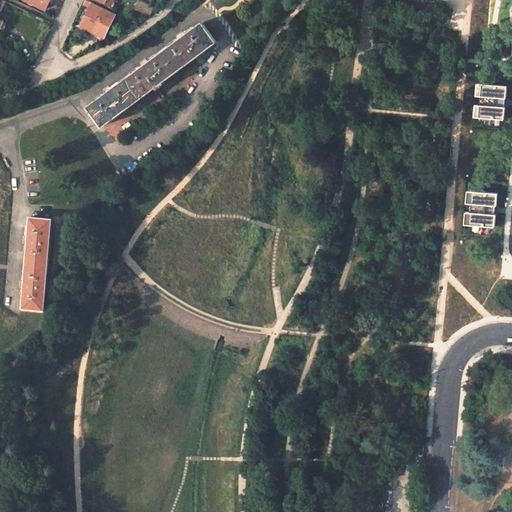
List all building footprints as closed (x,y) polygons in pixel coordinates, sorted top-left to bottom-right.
[(27,0),(46,9),(50,0),(27,0)] [(111,11),(114,6),(107,3),(101,0),(98,0),(96,4),(111,11)] [(93,5),(82,26),(106,38),(117,16),(93,5)] [(204,24),(91,106),(104,125),(218,43),(204,24)] [(507,98),(508,86),(478,83),(477,96),(482,96),(481,105),(477,105),(475,117),(506,120),(506,107),(502,107),(503,98),(507,98)] [(498,206),(499,194),(469,191),(468,203),(473,204),(472,212),(467,212),(466,224),(496,227),(497,215),(493,214),(494,205),(498,206)] [(51,220),(30,218),(22,307),(43,309),(51,220)]
